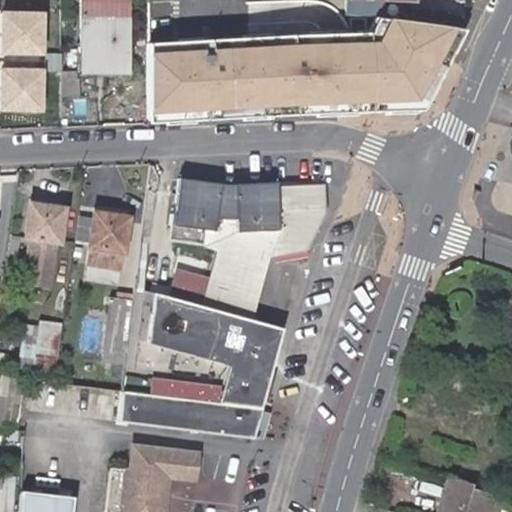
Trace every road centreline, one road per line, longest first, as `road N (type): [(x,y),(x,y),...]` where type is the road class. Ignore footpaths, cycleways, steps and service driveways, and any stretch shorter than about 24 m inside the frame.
road 1 (residential): [(437,194),(391,154),(343,135),(0,151)]
road 2 (secondary): [(437,194),(336,511)]
road 3 (secondary): [(511,10),(437,194)]
